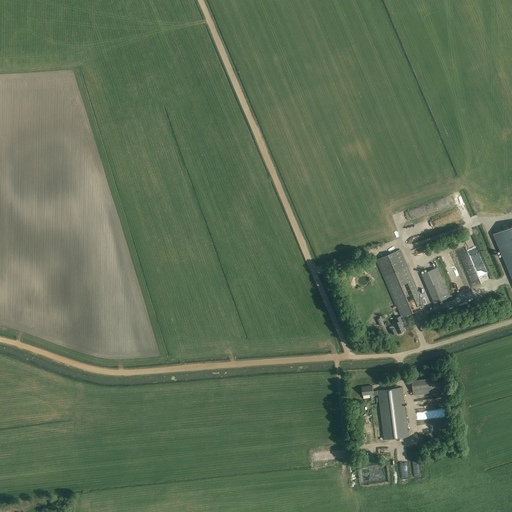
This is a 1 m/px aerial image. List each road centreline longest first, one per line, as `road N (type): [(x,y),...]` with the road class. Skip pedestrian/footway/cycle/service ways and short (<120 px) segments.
road 1 (track): [(199,0),(348,357)]
road 2 (track): [(0,339),(110,373),(348,357)]
road 3 (unclassified): [(348,357),(399,354),(511,321)]
